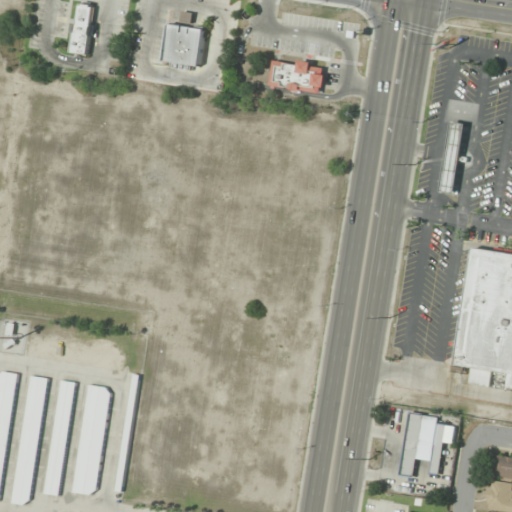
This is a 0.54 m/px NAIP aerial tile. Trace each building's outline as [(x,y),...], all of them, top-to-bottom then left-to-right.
[(73,53),(91,55),(97,4),(79,2),(73,53)] [(170,20),(181,22),(183,9),(193,11),(191,24),(206,26),(200,66),(192,64),(191,70),(171,67),(171,61),(163,60),(170,20)] [(274,59),(299,63),(300,57),(313,59),(312,64),(324,66),(323,71),(327,72),(325,85),(321,84),(320,91),(317,91),(317,92),(299,89),(299,90),(292,89),(292,86),(286,85),(285,86),(276,85),(276,87),(272,86),(272,84),(270,84),(274,59)] [(452,119),(441,190),(455,192),(460,161),(467,162),(468,156),(460,155),(466,121),(452,119)] [(511,250),(475,244),(455,364),(471,366),(469,383),(489,387),(492,369),(511,372),(509,386),(511,386),(511,250)] [(0,501),(19,373),(0,370),(0,501)] [(14,503),(32,505),(49,377),(31,375),(14,503)] [(46,494),(61,496),(77,382),(62,380),(46,494)] [(112,387),(89,384),(75,493),(98,496),(112,387)] [(425,415),(412,413),(403,475),(416,477),(425,415)] [(448,425),(439,423),(433,472),(442,473),(448,425)] [(511,477),(511,456),(497,454),(493,475),(511,477)] [(489,509),(511,511),(511,482),(492,481),(489,509)]
